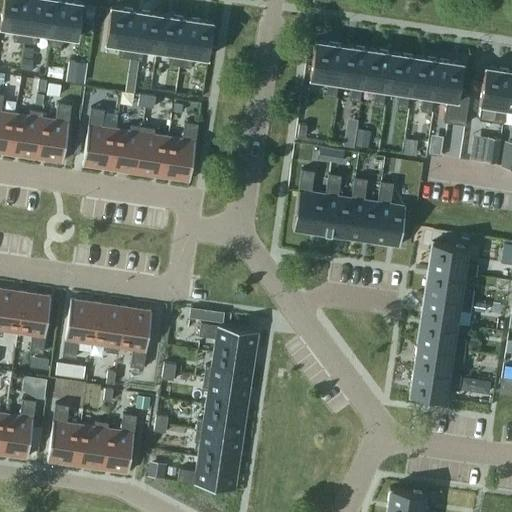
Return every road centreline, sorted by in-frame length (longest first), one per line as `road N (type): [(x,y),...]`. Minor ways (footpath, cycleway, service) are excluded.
road 1 (residential): [(382,434),(235,229)]
road 2 (residential): [(188,222),(178,290),(0,264)]
road 3 (residential): [(235,229),(273,0)]
road 4 (residential): [(188,222),(188,199),(0,168)]
road 5 (residential): [(166,511),(123,488),(0,470)]
road 6 (residential): [(511,459),(382,434)]
